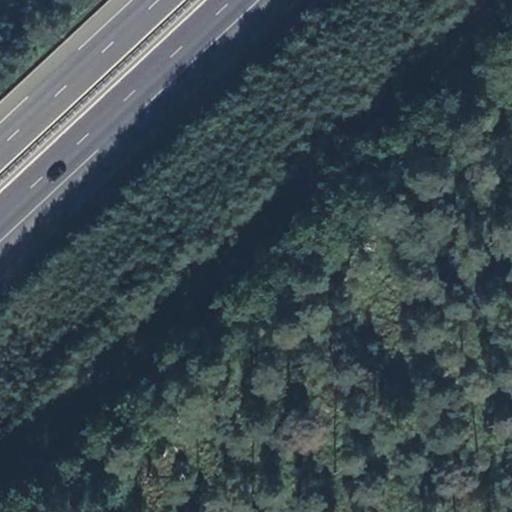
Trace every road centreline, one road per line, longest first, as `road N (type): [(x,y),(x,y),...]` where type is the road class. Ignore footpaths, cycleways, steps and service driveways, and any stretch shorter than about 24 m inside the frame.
road 1 (motorway): [(0,229),(244,0)]
road 2 (motorway): [(162,0),(0,151)]
